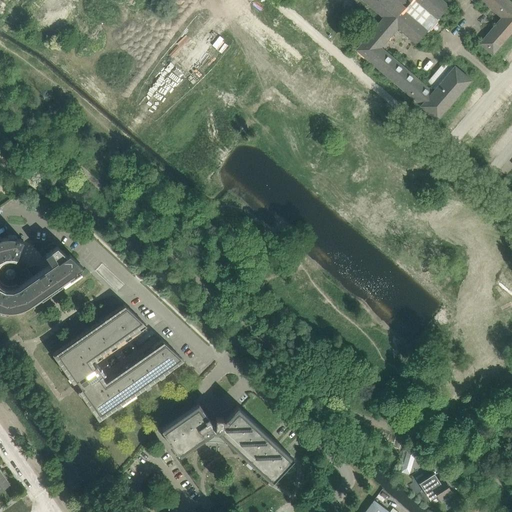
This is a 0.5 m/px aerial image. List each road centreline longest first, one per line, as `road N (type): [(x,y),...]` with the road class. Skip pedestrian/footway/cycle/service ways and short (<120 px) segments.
road 1 (residential): [(327,511),(348,483),(347,470),(79,233),(55,225)]
road 2 (unclassified): [(272,0),(466,162)]
